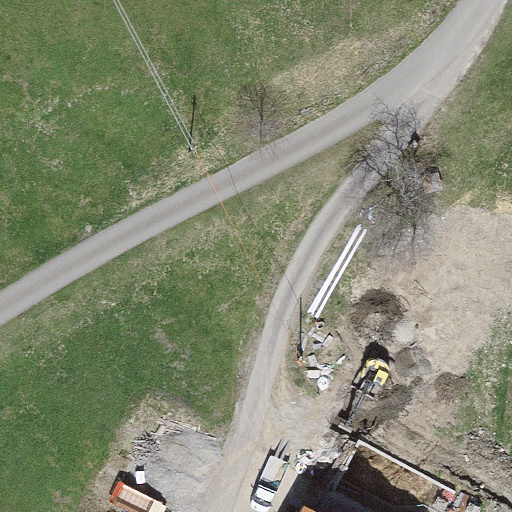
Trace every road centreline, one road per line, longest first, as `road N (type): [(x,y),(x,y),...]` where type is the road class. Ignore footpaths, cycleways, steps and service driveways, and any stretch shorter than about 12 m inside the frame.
road 1 (unclassified): [(493,0),(463,48),(359,121),(0,326)]
road 2 (track): [(229,511),(265,397),(326,261),(443,114),(463,48)]
